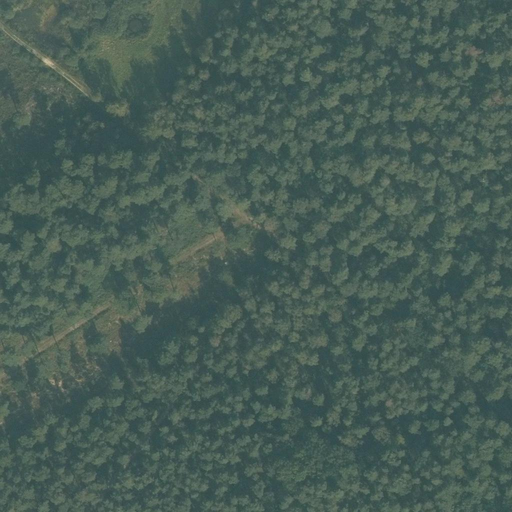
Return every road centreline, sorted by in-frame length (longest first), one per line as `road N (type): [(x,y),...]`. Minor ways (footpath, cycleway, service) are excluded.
road 1 (track): [(284,246),(0,23)]
road 2 (track): [(244,216),(0,372)]
road 3 (track): [(511,421),(284,246)]
